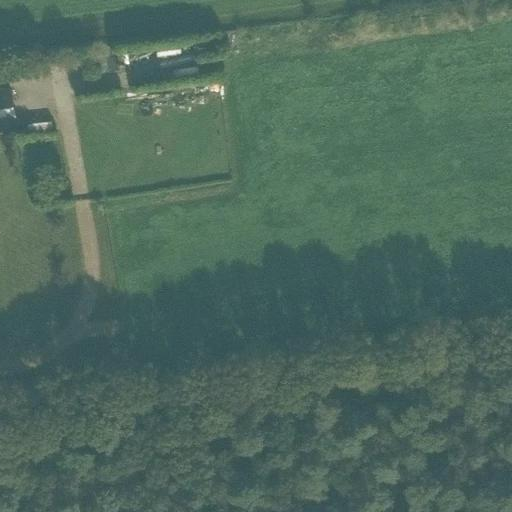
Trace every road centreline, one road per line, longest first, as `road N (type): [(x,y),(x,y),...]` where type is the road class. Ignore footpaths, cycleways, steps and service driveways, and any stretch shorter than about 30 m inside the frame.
road 1 (track): [(511,354),(0,415)]
road 2 (track): [(285,378),(306,511)]
